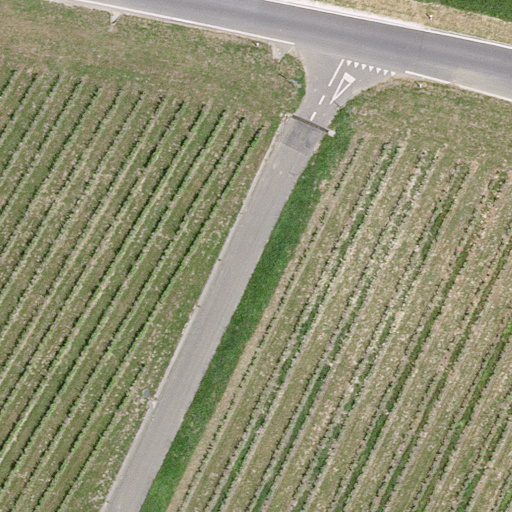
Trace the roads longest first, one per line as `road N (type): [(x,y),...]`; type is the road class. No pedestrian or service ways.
road 1 (unclassified): [(125,511),(353,37)]
road 2 (tertiary): [(169,0),(353,37)]
road 3 (tertiary): [(353,37),(511,74)]
